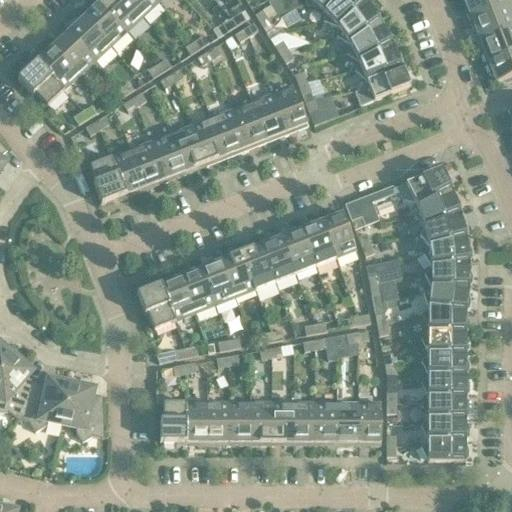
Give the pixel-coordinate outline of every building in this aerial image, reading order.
[(142,21),(122,0),(105,0),(99,7),(126,36),(142,21)] [(158,6),(151,0),(122,0),(142,21),(158,6)] [(322,15),(334,0),(304,0),(305,8),(319,11),(322,15)] [(336,30),(364,4),(361,0),(334,0),(322,15),(323,16),(323,25),(336,30)] [(511,10),(511,8),(508,0),(478,0),(467,4),(470,13),(468,18),(471,27),(511,10)] [(379,24),(374,17),(376,14),(367,7),(364,4),(336,30),(337,31),(335,40),(348,46),(379,24)] [(126,36),(99,7),(90,14),(88,12),(81,19),(110,50),(126,36)] [(511,33),(511,10),(471,27),(475,35),(479,37),(482,45),(511,33)] [(268,23),(263,14),(254,19),(260,28),(268,23)] [(245,24),(240,16),(231,22),(236,30),(245,24)] [(110,50),(81,19),(74,26),(76,28),(67,36),(94,65),(110,50)] [(236,30),(231,22),(222,28),(227,36),(236,30)] [(274,32),(268,23),(260,28),(266,37),(274,32)] [(358,65),(391,47),(387,38),(389,35),(381,28),(379,24),(348,46),(348,48),(346,56),(357,64),(358,65)] [(257,35),(252,27),(243,33),(248,41),(257,35)] [(248,41),(243,33),(234,38),(239,46),(248,41)] [(511,56),(511,33),(482,45),(486,53),(484,58),(487,66),(511,56)] [(94,65),(67,36),(59,44),(56,41),(49,48),(78,80),(94,65)] [(208,48),(203,39),(194,45),(199,53),(208,48)] [(287,53),(282,44),(274,49),(279,58),(287,53)] [(199,53),(194,45),(185,51),(190,59),(199,53)] [(401,70),(397,61),(400,59),(393,51),(391,47),(358,65),(358,66),(354,74),(365,83),(365,84),(401,70)] [(78,80),(49,48),(42,55),(44,57),(35,65),(63,95),(78,80)] [(220,59),(215,50),(206,56),(211,64),(220,59)] [(293,62),(287,53),(279,58),(285,67),(293,62)] [(211,64),(206,56),(197,62),(202,70),(211,64)] [(511,56),(487,66),(490,76),(495,77),(499,86),(511,81),(511,56)] [(170,71),(165,63),(156,69),(161,77),(170,71)] [(63,95),(35,65),(17,83),(32,99),(34,97),(46,110),(63,95)] [(161,77),(156,69),(147,74),(152,82),(161,77)] [(409,91),(405,81),(408,79),(401,71),(401,70),(365,84),(365,85),(362,93),(354,96),(360,110),(409,91)] [(182,82),(178,74),(168,79),(174,87),(182,82)] [(307,86),(303,76),(294,79),(298,89),(307,86)] [(174,87),(168,79),(159,85),(164,93),(174,87)] [(133,94),(128,86),(119,92),(124,100),(133,94)] [(310,96),(307,86),(298,89),(301,99),(310,96)] [(307,130),(291,90),(271,98),(285,136),(296,131),(297,134),(307,130)] [(124,100),(119,92),(110,97),(115,106),(124,100)] [(136,111),(145,105),(140,97),(131,103),(136,111)] [(285,136),(271,98),(250,106),(266,147),(276,143),(274,140),(285,136)] [(136,111),(131,103),(122,108),(127,116),(136,111)] [(318,112),(315,103),(304,107),(308,116),(318,112)] [(266,147),(250,106),(230,114),(245,151),(256,147),(257,150),(266,147)] [(96,118),(91,110),(82,115),(87,123),(96,118)] [(245,151),(230,114),(210,122),(226,162),(235,159),(234,156),(245,151)] [(87,123),(82,115),(73,121),(78,129),(87,123)] [(108,128),(103,120),(94,126),(99,134),(108,128)] [(226,162),(210,122),(190,130),(205,167),(216,163),(217,166),(226,162)] [(99,134),(94,126),(85,132),(90,140),(99,134)] [(205,167),(190,130),(170,137),(186,178),(195,174),(194,171),(205,167)] [(186,178),(170,137),(150,145),(165,183),(175,178),(177,181),(186,178)] [(165,183),(150,145),(130,153),(145,194),(155,190),(154,187),(165,183)] [(145,194),(130,153),(110,161),(124,198),(135,194),(136,197),(145,194)] [(124,198),(110,161),(89,169),(95,186),(92,187),(100,208),(124,198)] [(414,205),(416,210),(450,192),(446,184),(448,181),(441,175),(440,173),(392,192),(392,190),(344,208),(350,225),(361,221),(364,230),(378,224),(371,207),(394,198),(395,202),(414,205)] [(459,215),(456,207),(459,204),(452,196),(450,192),(416,210),(416,211),(413,220),(423,229),(423,230),(459,215)] [(356,254),(340,214),(330,218),(331,221),(320,225),(335,263),(356,254)] [(465,240),(463,231),(466,229),(460,220),(459,215),(423,230),(419,238),(428,249),(428,250),(465,240)] [(364,230),(361,221),(350,225),(354,234),(364,230)] [(335,263),(320,225),(309,230),(308,226),(299,230),(315,270),(335,263)] [(315,270),(299,230),(290,234),(291,237),(280,241),(295,278),(315,270)] [(369,248),(366,238),(357,241),(361,251),(369,248)] [(471,254),(466,244),(465,240),(428,250),(423,257),(430,269),(430,270),(469,265),(467,256),(471,254)] [(295,278),(280,241),(269,245),(268,242),(259,246),(275,286),(295,278)] [(275,286),(259,246),(250,249),(251,252),(240,257),(254,294),(275,286)] [(373,258),(369,248),(361,251),(364,261),(373,258)] [(254,294),(240,257),(229,261),(228,258),(219,262),(234,302),(254,294)] [(234,302),(219,262),(209,265),(210,268),(200,272),(214,310),(234,302)] [(468,290),(468,281),(472,279),(469,269),(469,265),(430,270),(424,277),(430,289),(430,291),(468,290)] [(214,310),(200,272),(189,277),(187,274),(179,277),(194,317),(214,310)] [(194,317),(179,277),(169,281),(170,284),(159,288),(174,326),(194,317)] [(378,288),(376,277),(367,279),(369,290),(378,288)] [(174,326),(159,288),(136,297),(144,318),(147,317),(153,334),(174,326)] [(380,298),(378,288),(369,290),(371,300),(380,298)] [(470,305),(468,295),(468,290),(430,291),(423,297),(427,310),(427,311),(465,315),(466,306),(470,305)] [(465,334),(465,326),(468,325),(465,316),(465,315),(427,311),(421,318),(427,330),(427,331),(465,334)] [(386,328),(385,322),(384,317),(374,319),(376,330),(386,328)] [(369,327),(368,318),(357,320),(359,329),(369,327)] [(359,329),(357,320),(347,322),(348,331),(359,329)] [(326,335),(324,326),(314,328),(316,337),(326,335)] [(316,337),(314,328),(304,330),(305,339),(316,337)] [(388,338),(386,328),(376,330),(378,340),(388,338)] [(469,347),(465,336),(465,334),(427,331),(427,336),(421,343),(427,355),(427,356),(465,357),(465,348),(469,347)] [(283,344),(281,334),(271,336),(273,346),(283,344)] [(368,344),(366,334),(356,336),(358,346),(368,344)] [(273,346),(271,336),(260,338),(262,348),(273,346)] [(358,346),(356,336),(345,338),(347,348),(358,346)] [(240,352),(238,342),(228,344),(229,354),(240,352)] [(325,352),(323,342),(313,344),(314,354),(325,352)] [(228,344),(217,346),(219,356),(229,354),(228,344)] [(314,354),(313,344),(302,346),(304,356),(314,354)] [(0,375),(13,360),(0,348),(0,375)] [(197,360),(195,350),(184,352),(186,362),(197,360)] [(281,360),(280,351),(269,353),(271,362),(281,360)] [(186,362),(184,352),(174,354),(176,364),(186,362)] [(271,362),(269,353),(259,355),(261,364),(271,362)] [(469,368),(465,358),(465,357),(427,356),(427,358),(420,364),(427,377),(427,378),(465,378),(465,369),(469,368)] [(393,368),(391,358),(382,359),(384,370),(393,368)] [(238,368),(236,359),(226,361),(228,370),(238,368)] [(17,424),(35,386),(26,381),(31,375),(13,360),(0,375),(0,416),(8,416),(17,424)] [(228,370),(226,361),(216,363),(217,372),(228,370)] [(195,376),(193,367),(183,369),(185,378),(195,376)] [(395,378),(393,368),(384,370),(386,380),(395,378)] [(185,378),(183,369),(172,371),(174,380),(185,378)] [(468,390),(465,380),(465,378),(427,378),(427,380),(420,386),(427,398),(427,400),(465,400),(465,391),(468,390)] [(61,429),(70,388),(47,383),(45,391),(35,386),(17,424),(28,426),(35,436),(46,429),(47,425),(61,429)] [(104,443),(103,401),(91,401),(93,393),(70,388),(61,429),(75,432),(75,435),(82,446),(92,440),(103,442),(104,443)] [(395,407),(395,397),(386,397),(386,407),(395,407)] [(468,411),(465,401),(465,400),(427,400),(427,401),(420,408),(426,420),(426,421),(465,422),(465,413),(468,411)] [(185,446),(185,406),(162,406),(162,424),(159,424),(159,446),(185,446)] [(206,449),(206,406),(185,406),(185,446),(196,446),(196,449),(206,449)] [(228,446),(228,406),(206,406),(206,449),(216,449),(216,446),(228,446)] [(249,450),(249,406),(228,406),(228,446),(239,446),(239,449),(249,450)] [(271,446),(271,406),(249,406),(249,450),(259,450),(259,446),(271,446)] [(292,450),(292,407),(271,406),(271,446),(282,446),(282,450),(292,450)] [(314,447),(314,407),(292,407),(292,450),(302,450),(302,447),(314,447)] [(335,450),(335,407),(314,407),(314,447),(326,447),(326,450),(335,450)] [(357,447),(357,407),(335,407),(335,450),(346,450),(346,447),(357,447)] [(380,450),(380,407),(357,407),(357,447),(369,447),(369,450),(380,450)] [(395,418),(395,407),(386,407),(386,418),(395,418)] [(468,433),(465,423),(465,422),(426,421),(426,423),(420,429),(426,442),(426,443),(465,443),(465,434),(468,433)] [(395,451),(395,440),(386,440),(386,451),(395,451)] [(465,466),(465,456),(468,455),(465,445),(465,443),(426,443),(426,444),(420,451),(426,463),(426,466),(465,466)] [(395,461),(395,451),(386,451),(386,461),(395,461)]
